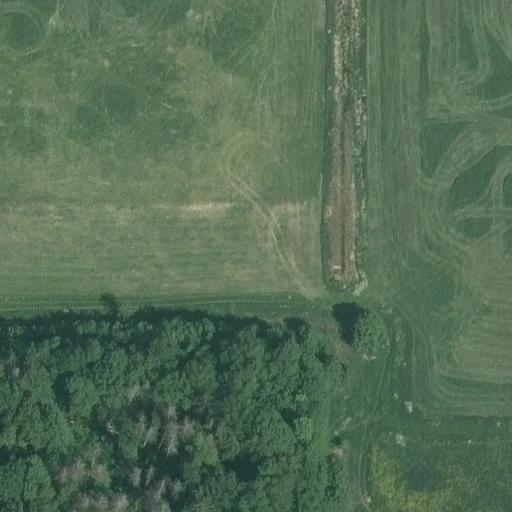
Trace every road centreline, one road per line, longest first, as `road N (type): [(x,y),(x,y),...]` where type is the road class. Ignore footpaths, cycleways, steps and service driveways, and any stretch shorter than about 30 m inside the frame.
road 1 (track): [(402,429),(397,333),(371,303),(0,303)]
road 2 (track): [(400,364),(322,449),(289,457)]
